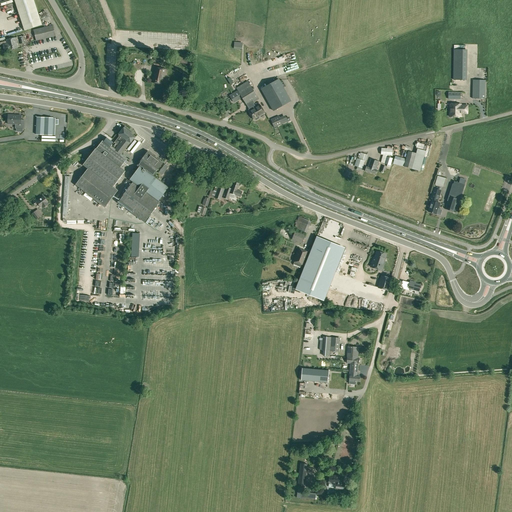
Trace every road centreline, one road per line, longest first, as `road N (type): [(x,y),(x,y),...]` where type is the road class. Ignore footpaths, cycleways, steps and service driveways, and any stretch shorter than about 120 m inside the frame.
road 1 (primary): [(448,250),(307,194),(198,133),(53,92)]
road 2 (unknown): [(56,163),(60,221),(91,236),(88,293),(105,292),(110,220),(166,234)]
road 3 (unclassified): [(474,302),(461,297),(438,256),(258,177)]
road 4 (unclassified): [(274,146),(330,156),(511,112)]
road 5 (unclassified): [(274,146),(78,86)]
road 6 (unclassified): [(138,123),(0,97)]
road 7 (unclassified): [(258,177),(244,181),(197,165),(138,123)]
road 8 (unclassified): [(258,177),(193,141),(138,123)]
